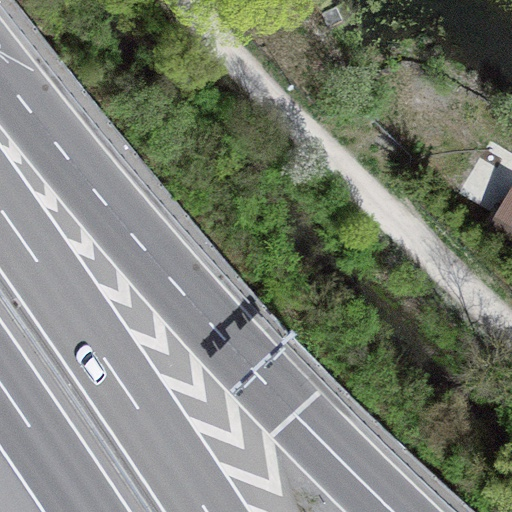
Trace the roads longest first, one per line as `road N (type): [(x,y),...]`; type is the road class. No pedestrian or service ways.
road 1 (motorway): [(393,511),(150,256),(0,73)]
road 2 (residential): [(511,333),(302,130),(184,0)]
road 3 (motorway): [(206,511),(0,208)]
road 4 (motorway): [(0,384),(86,511)]
